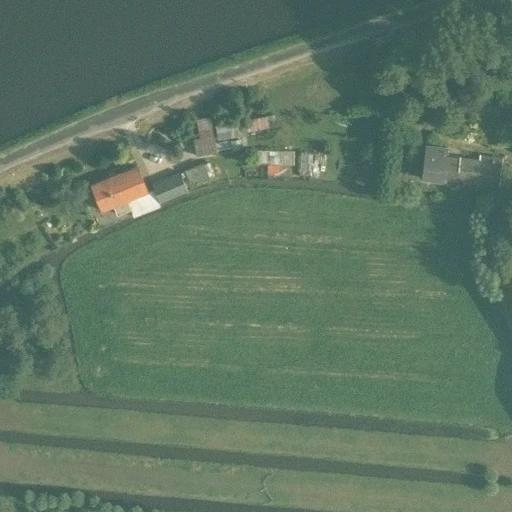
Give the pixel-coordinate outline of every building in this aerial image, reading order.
[(269,117),(240,123),(242,133),(271,127),(269,117)] [(218,139),(238,136),(236,123),(216,126),(218,139)] [(193,139),(196,155),(217,151),(217,150),(215,143),(214,134),(193,139)] [(160,135),(156,142),(163,146),(167,139),(160,135)] [(241,147),(240,138),(230,140),(231,147),(232,149),(241,147)] [(230,140),(215,143),(217,150),(231,147),(230,140)] [(498,184),(501,160),(480,157),(479,161),(444,157),(446,148),(426,145),(423,174),(498,184)] [(291,148),(265,149),(266,165),(292,163),(291,148)] [(209,161),(203,164),(209,177),(214,175),(209,161)] [(190,184),(209,177),(203,164),(203,162),(184,170),(190,184)] [(137,165),(91,184),(101,210),(113,205),(117,214),(130,209),(126,200),(147,191),(137,165)] [(154,188),(159,202),(187,191),(179,172),(151,182),(154,188)] [(147,191),(126,200),(130,209),(133,216),(160,205),(159,202),(154,188),(147,191)]
